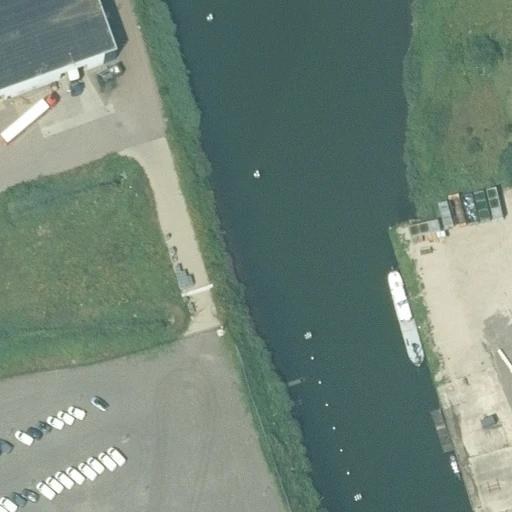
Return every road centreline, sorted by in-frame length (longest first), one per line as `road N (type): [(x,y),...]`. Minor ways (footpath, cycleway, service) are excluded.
road 1 (unknown): [(213,511),(182,447),(153,431),(101,415),(36,412),(0,421)]
road 2 (unknown): [(121,0),(137,57),(135,81),(122,99),(0,156)]
